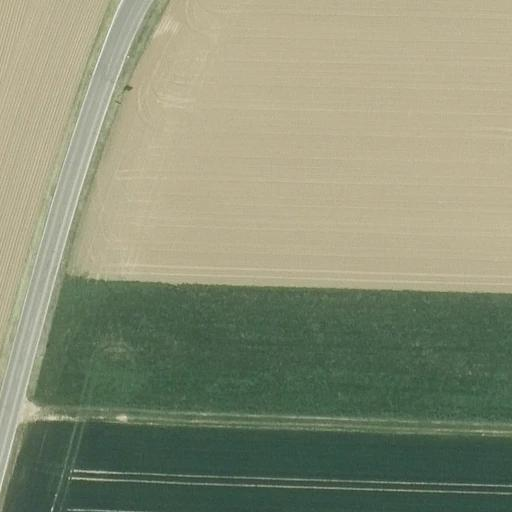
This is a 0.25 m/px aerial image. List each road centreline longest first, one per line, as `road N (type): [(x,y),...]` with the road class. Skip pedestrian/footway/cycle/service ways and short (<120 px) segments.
road 1 (track): [(511,430),(8,414)]
road 2 (tertiary): [(0,447),(68,190),(140,0)]
